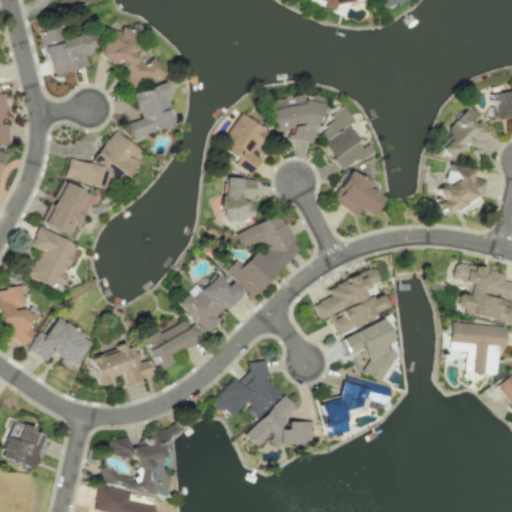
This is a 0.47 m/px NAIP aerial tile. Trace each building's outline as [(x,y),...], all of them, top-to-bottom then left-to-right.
[(312,0),(320,3),(320,4),(331,9),(334,4),(354,0),(312,0)] [(374,0),(383,11),(399,0),(374,0)] [(96,47),(132,92),(160,69),(149,56),(139,64),(129,51),(136,46),(131,39),(134,36),(125,25),(96,47)] [(49,75),(85,66),(82,55),(90,53),(85,32),(61,38),(58,26),(38,31),(49,75)] [(129,138),(172,123),(163,97),(168,95),(163,82),(129,94),(138,119),(124,124),(129,138)] [(486,93),(488,119),(511,116),(511,94),(509,95),(508,91),(486,93)] [(309,142),(313,117),(317,116),(320,97),(317,96),(301,99),(300,94),(289,97),(290,104),(283,105),(283,101),(276,100),(275,106),(265,108),(264,112),(270,138),(274,137),(309,142)] [(369,150),(364,143),(360,146),(344,125),(350,120),(340,107),(321,121),(325,128),(319,132),(324,140),(320,143),(339,171),(369,150)] [(461,143),(474,151),(488,129),(458,110),(433,149),(450,159),(461,143)] [(266,131),(237,113),(221,138),(225,140),(217,151),(250,172),(258,159),(251,154),(266,131)] [(61,177),(99,187),(103,173),(113,180),(117,175),(124,177),(134,160),(131,158),(137,149),(108,130),(86,163),(66,157),(61,177)] [(472,169),(445,163),(439,187),(440,187),(436,206),(460,211),(464,195),(479,198),(483,180),(470,177),(472,169)] [(372,215),(383,196),(365,186),(367,182),(346,170),(329,200),(354,214),(358,207),(372,215)] [(252,178),(222,177),(221,195),(213,195),(212,210),(214,210),(214,218),(246,220),(248,199),(251,199),(252,178)] [(87,193),(57,180),(38,223),(68,236),(87,193)] [(231,232),(238,248),(256,240),(260,248),(251,251),(238,264),(232,258),(221,269),(248,296),(296,250),(294,247),(284,225),(279,220),(275,213),(231,232)] [(23,275),(56,290),(63,274),(60,273),(73,244),(33,226),(25,245),(35,249),(23,275)] [(508,322),(511,302),(511,283),(501,281),(502,272),(453,262),(449,279),(468,282),(465,294),(455,292),(451,311),(508,322)] [(334,334),(386,308),(378,293),(375,294),(370,284),(377,280),(370,265),(324,289),(327,295),(310,304),(317,320),(325,316),(334,334)] [(174,302),(204,333),(216,321),(213,318),(239,294),(227,281),(222,286),(211,274),(197,288),(193,284),(174,302)] [(21,346),(30,331),(23,327),(30,316),(18,308),(21,303),(19,284),(2,286),(0,289),(0,325),(5,329),(6,336),(21,346)] [(24,349),(43,361),(48,352),(57,358),(55,362),(67,370),(86,340),(51,318),(41,334),(35,331),(24,349)] [(359,371),(377,381),(392,355),(390,350),(380,345),(390,340),(380,318),(337,337),(345,354),(359,347),(365,361),(359,371)] [(153,370),(168,363),(165,354),(197,340),(190,324),(183,327),(180,320),(139,337),(153,370)] [(503,327),(448,322),(446,350),(463,351),(461,372),(492,375),(494,349),(501,350),(503,327)] [(93,386),(104,383),(103,378),(118,373),(121,384),(148,376),(143,360),(135,362),(130,345),(121,348),(119,342),(110,344),(112,350),(85,357),(93,386)] [(277,393),(261,377),(268,370),(256,359),(247,368),(234,382),(231,379),(208,402),(225,419),(239,405),(252,418),(277,393)] [(511,376),(509,373),(495,383),(495,387),(505,401),(505,407),(511,417),(511,416),(511,376)] [(315,402),(322,436),(344,432),(344,429),(340,410),(358,406),(360,399),(382,404),(387,386),(340,375),(334,398),(315,402)] [(309,421),(283,421),(283,416),(292,407),(280,395),(241,433),(253,446),(267,432),(267,443),(273,449),(278,444),(297,443),(299,441),(310,441),(309,421)] [(43,437),(28,431),(30,428),(11,421),(0,448),(0,457),(30,470),(43,437)] [(162,496),(165,480),(163,468),(158,467),(160,454),(159,440),(161,440),(160,429),(143,431),(140,445),(126,447),(124,437),(104,440),(107,455),(120,457),(125,456),(127,471),(126,474),(97,469),(97,471),(99,485),(162,496)] [(151,511),(153,507),(124,501),(126,493),(94,487),(90,509),(103,511),(151,511)]
